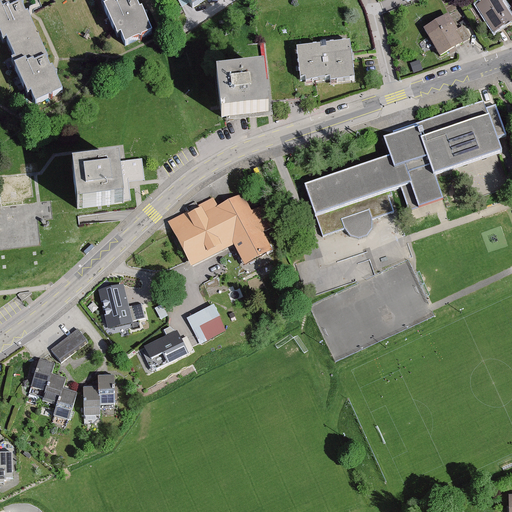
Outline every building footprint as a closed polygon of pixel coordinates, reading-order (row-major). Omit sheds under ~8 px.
[(27,15),(19,0),(0,0),(0,30),(35,107),(63,94),(27,15)] [(155,35),(139,0),(105,0),(127,48),(155,35)] [(217,0),(189,0),(197,12),(217,0)] [(511,17),(499,0),(488,0),(477,8),(496,36),(511,24),(511,17)] [(442,56),(464,43),(457,32),(451,35),(444,25),(429,34),(442,56)] [(350,42),(301,48),(306,87),(354,81),(350,42)] [(263,72),(216,77),(221,119),(268,113),(263,72)] [(393,159),(307,189),(324,240),(347,232),(353,239),(361,241),(370,238),(373,232),(373,223),(394,216),(390,204),(394,203),(391,196),(403,192),(411,213),(446,201),(440,182),(507,159),(502,142),(509,140),(498,108),(488,112),(485,103),(416,126),(418,130),(387,141),(393,159)] [(118,163),(71,169),(77,211),(124,205),(124,201),(130,200),(128,187),(128,183),(144,181),(142,160),(123,162),(118,163)] [(237,248),(248,268),(281,251),(251,192),(218,209),(237,248)] [(237,248),(218,209),(212,199),(199,205),(202,211),(189,218),(187,214),(169,223),(193,270),(237,248)] [(124,287),(99,293),(108,332),(133,326),(132,322),(129,309),(124,287)] [(22,293),(19,296),(21,301),(31,294),(30,292),(22,293)] [(143,305),(129,309),(132,322),(147,318),(143,305)] [(227,333),(215,308),(184,323),(196,347),(227,333)] [(78,331),(51,351),(62,364),(88,344),(78,331)] [(176,334),(143,350),(154,372),(187,355),(176,334)] [(55,368),(41,363),(32,390),(47,394),(53,376),(55,368)] [(67,381),(53,376),(47,394),(43,404),(58,409),(64,391),(67,381)] [(101,379),(102,390),(102,409),(119,408),(118,379),(101,379)] [(102,390),(85,391),(85,419),(102,419),(102,409),(102,390)] [(80,396),(64,391),(58,409),(55,419),(71,424),(80,396)] [(0,487),(7,488),(7,482),(11,482),(11,475),(15,475),(15,455),(0,455),(0,487)]
